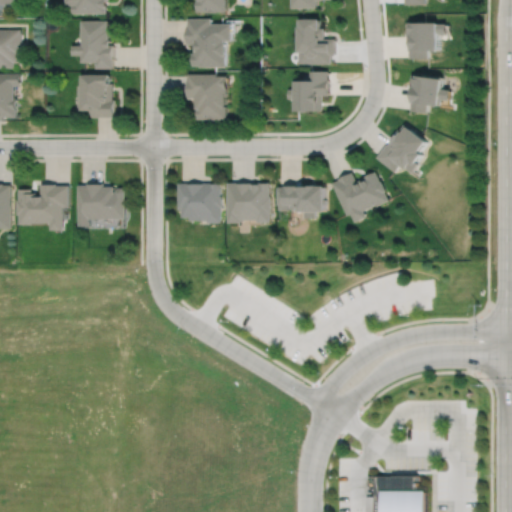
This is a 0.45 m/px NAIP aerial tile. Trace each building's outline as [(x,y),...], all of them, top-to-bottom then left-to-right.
[(0,0),(0,17),(2,17),(1,5),(18,5),(18,0),(0,0)] [(64,0),(64,4),(70,4),(71,12),(106,11),(106,0),(64,0)] [(197,0),(197,10),(209,10),(209,11),(218,11),(218,10),(227,10),(227,0),(197,0)] [(292,0),(293,8),(320,7),(320,0),(292,0)] [(189,17),(189,25),(188,25),(188,43),(197,43),(197,47),(196,47),(196,52),(193,52),(193,64),(201,64),(201,66),(226,65),(226,40),(225,40),(225,39),(232,39),(232,22),(212,22),(212,17),(189,17)] [(300,17),(300,24),(298,24),(298,50),(299,50),(299,62),(332,62),(331,54),(336,54),(336,37),(320,38),(320,37),(325,37),(325,27),(320,27),(320,17),(300,17)] [(80,19),(80,35),(81,35),(81,44),(71,44),(71,54),(80,54),(80,61),(95,61),(96,67),(114,67),(114,59),(115,59),(115,44),(110,44),(110,39),(109,39),(109,29),(107,29),(107,19),(80,19)] [(408,22),(408,35),(410,35),(410,49),(411,49),(411,57),(430,57),(430,49),(441,49),(441,31),(449,31),(449,22),(440,22),(440,20),(413,20),(413,22),(408,22)] [(0,66),(15,66),(15,61),(20,61),(20,54),(25,54),(25,40),(23,40),(23,33),(21,34),(21,30),(0,30),(0,66)] [(310,70),(310,75),(304,76),(304,79),(295,79),(295,110),(322,110),(322,94),(330,94),(330,78),(329,78),(328,70),(310,70)] [(22,72),(0,72),(0,119),(5,119),(5,115),(18,115),(18,97),(16,97),(16,84),(22,84),(22,72)] [(80,73),(80,84),(77,85),(77,109),(91,108),(91,116),(116,116),(115,98),(113,98),(112,82),(109,82),(109,73),(80,73)] [(189,73),(189,79),(187,79),(187,96),(196,96),(196,108),(198,108),(198,118),(208,118),(208,120),(218,120),(218,118),(228,118),(228,105),(226,105),(226,94),(227,94),(227,74),(217,74),(217,73),(189,73)] [(419,73),(413,73),(412,87),(414,87),(412,101),(413,101),(412,109),(429,111),(430,103),(443,104),(444,98),(452,99),(453,89),(444,88),(445,76),(419,73)] [(406,123),(402,129),(401,128),(389,144),(388,143),(378,157),(396,171),(402,164),(408,168),(408,167),(413,172),(420,163),(418,161),(424,153),(421,150),(429,140),(409,125),(409,126),(406,123)] [(353,171),(339,178),(339,179),(332,182),(347,215),(352,213),(356,221),(367,216),(364,210),(377,204),(377,206),(390,200),(386,191),(387,190),(382,180),(381,181),(376,170),(365,176),(365,177),(357,181),(353,171)] [(116,190),(116,191),(114,191),(114,186),(104,186),(104,182),(87,183),(87,184),(78,184),(78,225),(89,225),(89,218),(125,218),(125,190),(122,187),(118,187),(116,190)] [(178,182),(178,209),(181,209),(181,216),(190,216),(190,220),(208,220),(208,222),(221,222),(221,206),(222,206),(222,196),(220,196),(220,182),(202,182),(202,183),(190,183),(190,182),(178,182)] [(228,182),(228,222),(242,222),(242,219),(258,219),(258,222),(271,221),(270,212),(272,212),(272,195),(270,195),(270,182),(228,182)] [(0,183),(0,228),(13,228),(13,184),(5,184),(5,183),(0,183)] [(21,188),(21,199),(19,199),(19,214),(21,214),(21,224),(34,223),(34,222),(52,222),(52,229),(63,229),(63,207),(69,207),(69,185),(58,185),(58,183),(43,183),(43,196),(39,196),(39,192),(34,192),(34,188),(21,188)] [(278,186),(278,204),(279,204),(279,209),(288,209),(288,203),(293,203),(293,209),(297,209),(297,211),(305,211),(305,217),(316,217),(316,211),(325,211),(325,204),(326,204),(326,198),(325,198),(325,185),(317,185),(306,185),(301,186),(301,185),(285,185),(285,186),(278,186)] [(376,477),(377,495),(377,511),(428,511),(428,492),(419,492),(419,476),(376,477)] [(377,511),(377,495),(367,495),(367,511),(377,511)]
